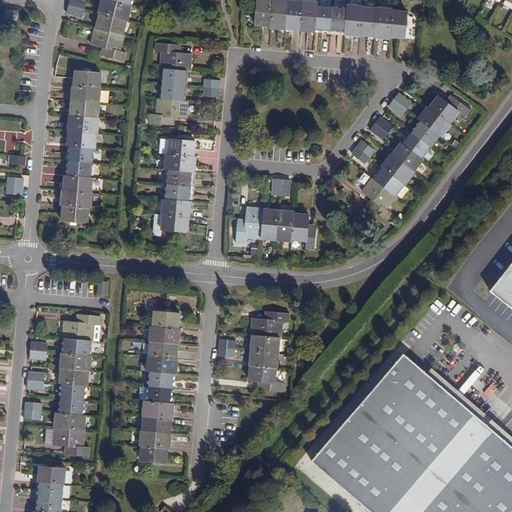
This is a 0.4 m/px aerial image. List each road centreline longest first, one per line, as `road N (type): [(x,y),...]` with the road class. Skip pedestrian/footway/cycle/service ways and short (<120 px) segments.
road 1 (residential): [(228,162),(326,165),(399,69),(237,47)]
road 2 (residential): [(217,277),(323,283),(370,270),(408,242),(511,110)]
road 3 (residential): [(29,260),(6,511)]
road 4 (residential): [(217,277),(201,473)]
road 5 (residential): [(29,260),(217,277)]
road 6 (residential): [(41,112),(29,260)]
